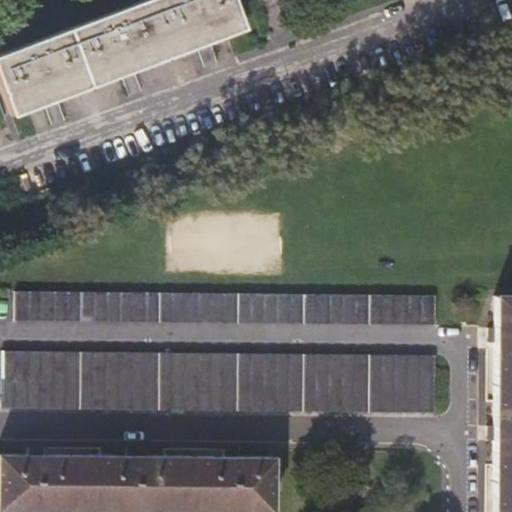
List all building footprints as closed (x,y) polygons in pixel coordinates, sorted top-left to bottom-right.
[(201,39),(233,28),(224,0),(132,0),(0,45),(0,105),(1,107),(30,98),(113,69),(201,39)] [(511,511),(511,292),(502,293),(500,511),(511,511)] [(442,293),(25,293),(24,321),(442,321),(442,293)] [(11,409),(442,408),(443,355),(12,354),(11,409)] [(281,457),(5,455),(5,508),(280,511),(281,457)]
